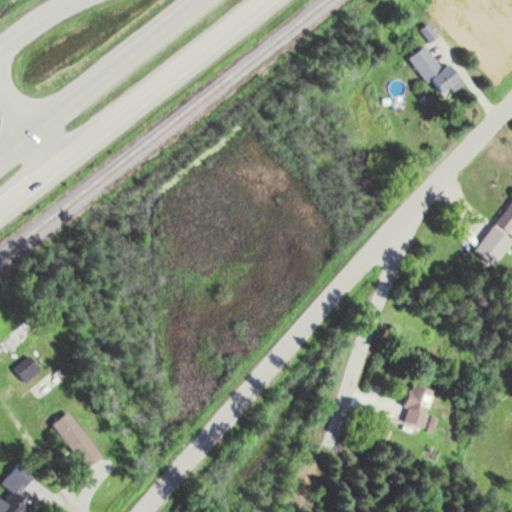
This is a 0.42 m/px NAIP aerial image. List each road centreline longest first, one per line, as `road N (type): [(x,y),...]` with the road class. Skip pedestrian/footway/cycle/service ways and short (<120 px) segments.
road 1 (residential): [(136,511),(328,294),(511,104)]
road 2 (trunk): [(0,201),(258,0)]
road 3 (residential): [(413,205),(324,441)]
road 4 (trunk): [(197,0),(0,156)]
